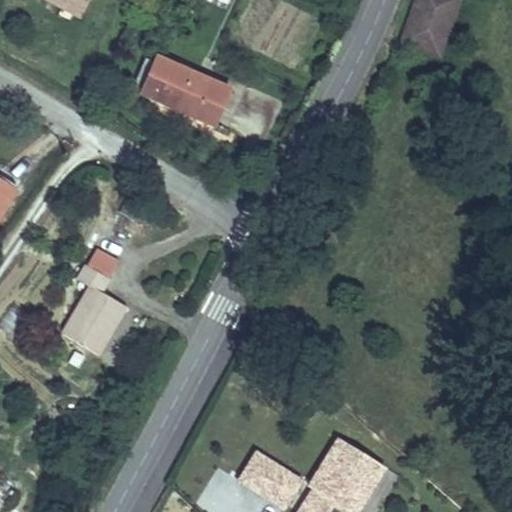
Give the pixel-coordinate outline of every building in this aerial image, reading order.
[(437,54),(455,0),(413,0),(399,41),(437,54)] [(248,79),(171,40),(151,81),(228,119),(248,79)] [(0,205),(21,172),(0,160),(0,205)] [(67,319),(109,344),(138,297),(112,283),(119,268),(91,252),(83,264),(93,274),(67,319)] [(0,319),(0,329),(18,338),(29,315),(7,305),(0,319)] [(334,462),(344,446),(338,442),(328,458),(334,462)] [(311,492),(297,511),(348,511),(367,485),(371,488),(373,489),(384,473),(344,446),(334,462),(328,458),(306,490),(311,492)] [(281,510),(299,483),(256,454),(237,481),(281,510)] [(367,485),(348,511),(354,511),(371,488),(367,485)] [(0,510),(9,499),(0,492),(0,510)]
